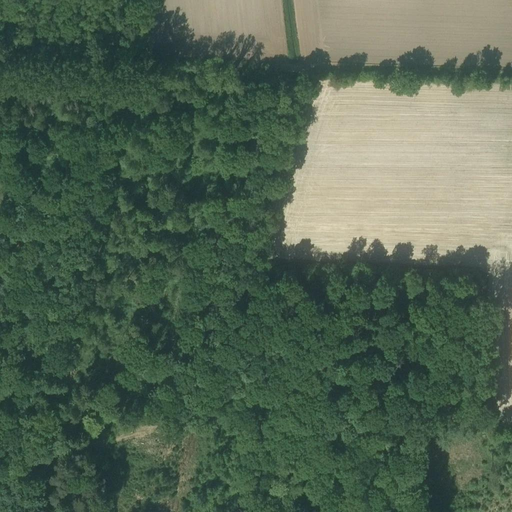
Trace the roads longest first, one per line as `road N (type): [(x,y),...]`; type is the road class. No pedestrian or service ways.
road 1 (track): [(45,511),(129,110)]
road 2 (track): [(0,464),(181,417)]
